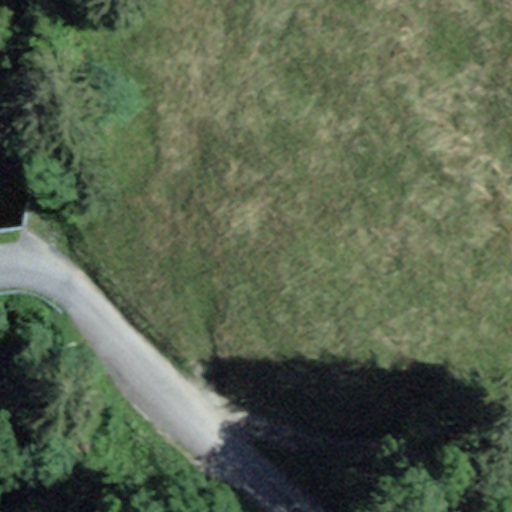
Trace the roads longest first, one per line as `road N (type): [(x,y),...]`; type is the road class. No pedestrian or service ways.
road 1 (unclassified): [(0,268),(47,274),(64,285),(305,511)]
road 2 (track): [(172,391),(331,448),(499,440),(511,425)]
